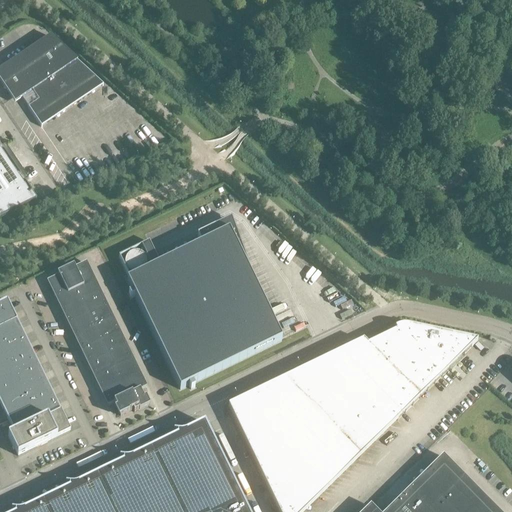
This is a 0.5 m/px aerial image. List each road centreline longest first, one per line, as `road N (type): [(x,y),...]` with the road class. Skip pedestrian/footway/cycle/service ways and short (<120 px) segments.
road 1 (unclassified): [(122,441),(38,277),(87,254),(166,419)]
road 2 (unclassified): [(205,400),(389,310),(511,335)]
road 3 (unclassified): [(0,296),(19,287),(99,452)]
road 4 (unclassified): [(205,400),(260,511)]
